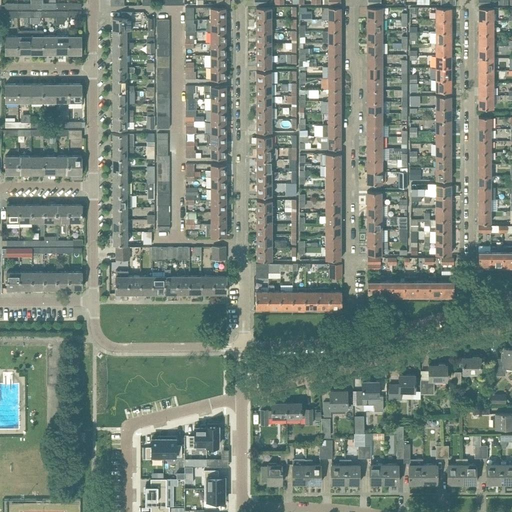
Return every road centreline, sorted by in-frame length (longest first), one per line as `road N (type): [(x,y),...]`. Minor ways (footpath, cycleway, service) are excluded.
road 1 (residential): [(239,0),(242,347)]
road 2 (residential): [(349,342),(354,0)]
road 3 (residential): [(466,0),(470,310)]
road 4 (residential): [(511,326),(241,395)]
road 5 (residential): [(126,511),(128,429),(241,395)]
road 6 (residential): [(242,347),(112,347),(95,330),(94,302)]
road 7 (residential): [(470,310),(349,342)]
